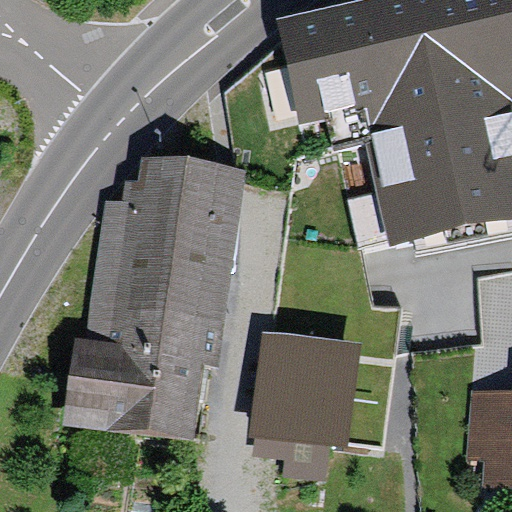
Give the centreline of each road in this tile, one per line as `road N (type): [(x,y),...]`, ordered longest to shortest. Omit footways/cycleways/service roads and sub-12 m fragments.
road 1 (secondary): [(125,108),(0,282)]
road 2 (secondary): [(253,0),(190,43),(125,108)]
road 3 (residential): [(125,108),(0,6)]
